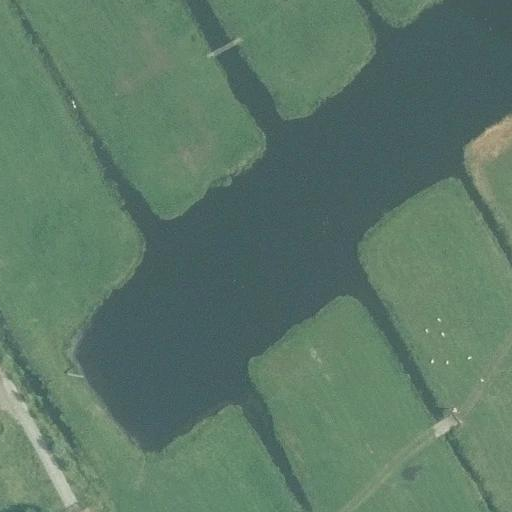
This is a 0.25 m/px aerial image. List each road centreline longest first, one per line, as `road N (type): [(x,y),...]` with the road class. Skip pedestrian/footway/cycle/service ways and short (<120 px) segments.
road 1 (track): [(0,270),(130,496),(148,511)]
road 2 (track): [(349,511),(410,445),(453,422),(511,348)]
